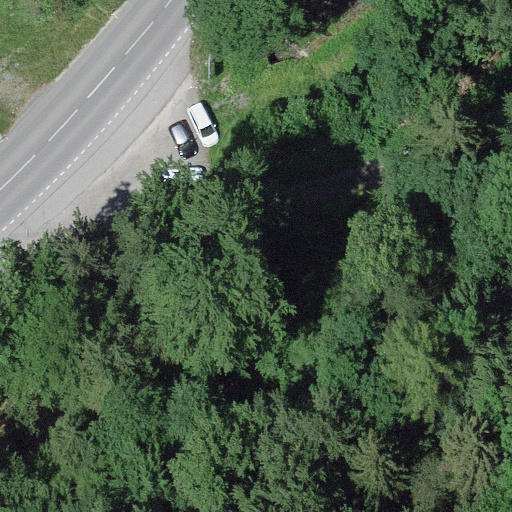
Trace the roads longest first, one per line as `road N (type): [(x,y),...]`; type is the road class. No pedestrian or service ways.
road 1 (track): [(511,98),(393,183),(206,194),(67,123)]
road 2 (tertiary): [(0,187),(172,0)]
